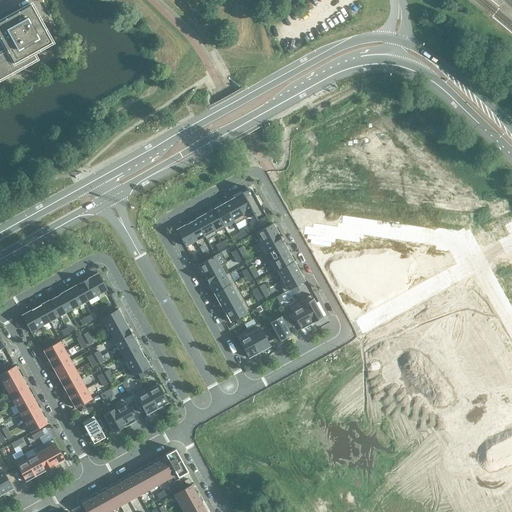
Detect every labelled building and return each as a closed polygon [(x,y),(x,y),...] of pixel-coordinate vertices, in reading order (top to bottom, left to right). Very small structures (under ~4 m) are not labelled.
[(0,80),(37,60),(34,54),(53,43),(31,4),(0,21),(0,80)] [(248,202),(252,210),(254,214),(257,220),(265,216),(260,205),(255,196),(253,193),(252,191),(251,189),(247,191),(246,191),(243,193),(245,198),(248,202)] [(238,207),(243,215),(245,219),(254,214),(252,210),(248,202),(245,198),(243,193),(233,198),(238,207)] [(224,204),(233,220),(234,222),(234,223),(235,225),(235,224),(244,219),(245,219),(243,215),(238,207),(233,198),(224,204)] [(214,209),(224,226),(225,228),(234,223),(234,222),(233,220),(224,204),(214,209)] [(205,214),(214,231),(215,233),(216,233),(225,228),(224,226),(214,209),(205,214)] [(196,220),(205,236),(204,236),(207,240),(216,235),(217,235),(216,233),(215,233),(214,231),(205,214),(196,219),(196,220)] [(261,227),(269,222),(266,218),(265,218),(258,222),(261,227)] [(196,220),(196,219),(186,224),(187,225),(195,241),(204,236),(205,236),(196,220)] [(244,219),(235,224),(238,230),(247,225),(244,219)] [(187,225),(186,224),(176,230),(185,247),(195,241),(187,225)] [(275,229),(273,224),(270,225),(256,233),(261,242),(262,243),(278,234),(275,229)] [(278,234),(262,243),(261,242),(257,245),(263,254),(267,252),(283,243),(278,234)] [(283,243),(267,252),(263,254),(268,264),(272,261),(289,252),(283,243)] [(204,275),(220,266),(224,263),(226,262),(221,252),(214,256),(198,265),(204,275)] [(289,252),(272,261),(268,264),(273,273),(273,274),(275,273),(275,272),(277,271),(294,262),(289,252)] [(294,262),(277,271),(275,272),(275,273),(280,281),(280,282),(283,280),(299,271),(294,262)] [(224,263),(220,266),(204,275),(209,284),(225,275),(230,273),(224,263)] [(236,271),(230,274),(234,281),(239,278),(236,271)] [(299,271),(283,280),(280,282),(280,281),(278,282),(278,283),(284,293),(288,290),(305,281),(299,271)] [(107,290),(98,273),(88,279),(97,295),(107,290)] [(230,273),(225,275),(209,284),(214,294),(230,285),(235,282),(234,281),(230,274),(230,273)] [(97,295),(88,279),(79,284),(88,300),(97,295)] [(235,282),(230,285),(214,294),(219,303),(236,294),(240,292),(235,282)] [(88,300),(79,284),(69,289),(78,306),(88,300)] [(281,295),(284,300),(284,301),(296,294),(295,293),(293,288),(281,295)] [(78,306),(69,289),(60,294),(60,296),(69,311),(78,306)] [(240,292),(236,294),(219,303),(224,312),(225,312),(241,303),(245,301),(240,292)] [(50,300),(51,301),(59,316),(69,311),(60,296),(60,294),(50,300)] [(316,304),(313,299),(310,294),(299,301),(302,305),(312,323),(317,320),(323,317),(316,304)] [(88,300),(90,305),(100,300),(97,295),(88,300)] [(51,301),(50,300),(41,305),(42,306),(50,321),(59,316),(51,301)] [(245,301),(241,303),(225,312),(224,312),(230,322),(246,313),(251,311),(245,301)] [(288,307),(291,311),(301,329),(312,323),(302,305),(299,301),(288,307)] [(318,302),(316,304),(323,317),(325,316),(326,315),(318,302)] [(41,327),(50,321),(42,306),(41,305),(31,310),(32,311),(41,327)] [(107,328),(123,319),(118,309),(101,318),(107,328)] [(32,311),(31,310),(21,316),(31,332),(41,327),(32,311)] [(275,333),(280,341),(291,334),(288,329),(293,327),(285,314),(281,316),(270,322),(275,333)] [(129,329),(123,319),(107,328),(112,338),(129,329)] [(244,325),(247,330),(256,325),(253,320),(244,325)] [(247,330),(249,334),(259,352),(261,351),(270,346),(266,338),(260,328),(258,323),(256,325),(247,330)] [(117,347),(134,338),(129,329),(112,338),(117,347)] [(236,336),(238,340),(241,346),(248,358),(259,352),(249,334),(247,330),(236,336)] [(139,347),(134,338),(117,347),(123,357),(139,348),(139,347)] [(49,360),(65,351),(60,341),(43,350),(49,360)] [(144,357),(139,347),(139,348),(123,357),(128,366),(144,357)] [(54,370),(71,361),(65,351),(49,360),(54,370)] [(150,367),(144,357),(128,366),(133,376),(138,373),(150,367)] [(76,370),(71,361),(54,370),(59,379),(76,370)] [(21,376),(15,366),(0,374),(0,377),(4,385),(21,376)] [(133,376),(128,366),(122,369),(128,379),(133,376)] [(142,371),(145,377),(155,371),(152,366),(142,371)] [(81,380),(76,370),(59,379),(65,389),(81,380)] [(26,385),(21,376),(4,385),(9,394),(26,385)] [(86,389),(81,380),(65,389),(70,398),(86,389)] [(146,388),(147,391),(157,408),(168,402),(160,387),(158,385),(157,382),(146,388)] [(31,395),(26,385),(9,394),(15,404),(31,395)] [(135,394),(136,397),(138,399),(146,415),(157,408),(147,391),(146,388),(145,386),(134,392),(135,394)] [(92,399),(86,389),(70,398),(75,408),(79,406),(82,404),(89,401),(92,399)] [(135,394),(130,397),(132,402),(138,399),(136,397),(135,394)] [(36,404),(31,395),(15,404),(15,405),(19,412),(20,413),(36,404)] [(127,405),(132,402),(130,397),(124,400),(126,403),(127,405)] [(127,405),(126,403),(124,400),(123,398),(112,404),(113,406),(115,409),(125,426),(136,420),(134,418),(127,405)] [(89,401),(82,404),(84,409),(91,405),(89,401)] [(42,414),(36,404),(20,413),(25,423),(42,414)] [(19,412),(15,405),(10,408),(14,416),(19,412)] [(102,412),(104,415),(113,431),(114,433),(119,429),(125,426),(115,409),(113,406),(102,412)] [(47,424),(42,414),(25,423),(31,433),(47,424)] [(102,432),(101,430),(97,422),(96,421),(94,416),(82,423),(84,427),(88,433),(89,435),(91,439),(94,444),(105,437),(102,432)] [(51,440),(47,433),(44,434),(39,437),(43,445),(51,440)] [(45,449),(55,465),(64,460),(63,457),(55,444),(53,439),(51,440),(43,445),(45,449)] [(12,455),(15,460),(24,455),(19,445),(13,448),(16,453),(12,455)] [(36,454),(45,449),(43,445),(34,450),(36,454)] [(55,465),(45,449),(36,454),(45,471),(55,465)] [(165,454),(167,457),(168,460),(171,466),(172,465),(176,463),(181,461),(181,460),(179,456),(176,450),(175,449),(165,454)] [(27,459),(36,454),(34,450),(25,455),(27,459)] [(45,471),(36,454),(27,459),(36,476),(45,471)] [(14,461),(17,465),(19,468),(26,481),(36,476),(27,459),(25,455),(24,455),(15,460),(14,461)] [(168,460),(167,457),(157,462),(167,480),(176,475),(175,472),(171,466),(168,460)] [(176,475),(178,477),(188,472),(187,470),(184,465),(181,460),(181,461),(176,463),(172,465),(171,466),(175,472),(176,475)] [(167,480),(157,462),(148,468),(157,485),(158,485),(167,480)] [(0,490),(2,494),(13,488),(6,475),(3,470),(1,466),(0,466),(0,490)] [(157,485),(148,468),(138,473),(148,490),(157,485)] [(148,490),(138,473),(129,478),(139,496),(148,490)] [(139,496),(129,478),(119,483),(129,501),(130,500),(139,496)] [(129,501),(119,483),(110,488),(120,506),(129,501)] [(197,494),(191,485),(185,488),(179,491),(175,494),(174,494),(175,497),(179,503),(179,504),(197,494)] [(120,506),(110,488),(101,494),(110,511),(111,511),(120,506)] [(108,511),(110,511),(101,494),(91,499),(98,511),(108,511)] [(185,511),(202,503),(197,494),(179,504),(183,511),(185,511)] [(511,511),(511,494),(479,511),(511,511)] [(179,503),(175,497),(170,500),(173,506),(179,503)] [(98,511),(91,499),(82,504),(85,511),(98,511)] [(206,511),(202,503),(185,511),(206,511)]
